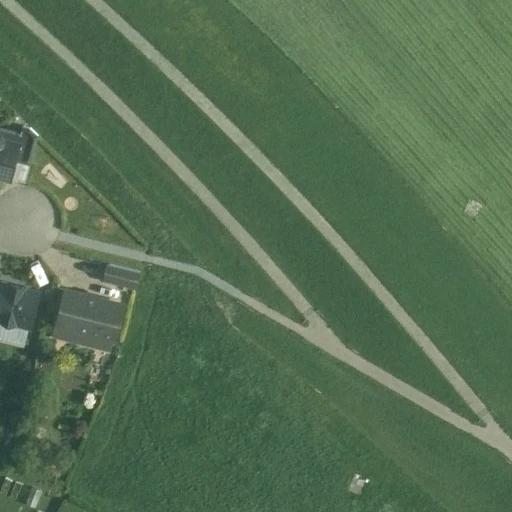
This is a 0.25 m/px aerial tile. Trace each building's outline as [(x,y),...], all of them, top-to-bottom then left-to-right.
[(30,128),(22,126),(18,144),(14,161),(30,165),(38,136),(30,128)] [(0,176),(9,179),(14,161),(18,144),(3,140),(1,134),(0,134),(0,176)] [(140,272),(109,264),(105,279),(136,287),(140,272)] [(30,326),(38,294),(24,291),(24,288),(10,284),(9,287),(0,284),(0,317),(1,318),(1,321),(15,324),(16,322),(30,326)] [(120,304),(65,290),(57,325),(111,338),(120,304)]
